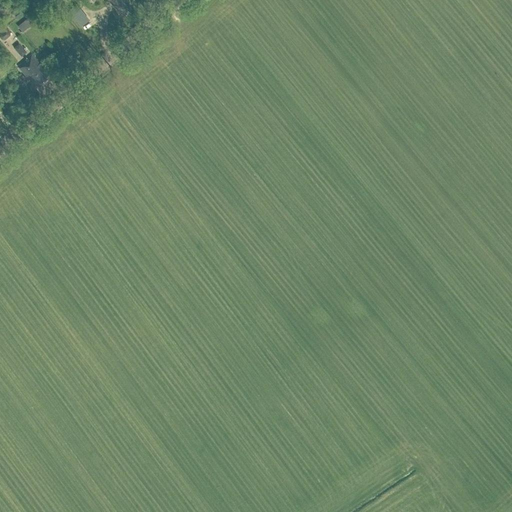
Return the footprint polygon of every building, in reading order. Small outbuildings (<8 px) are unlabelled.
[(123,0),(107,0),(122,18),(131,10),(123,0)] [(77,4),(68,12),(81,28),(90,21),(77,4)] [(24,9),(21,12),(27,20),(31,18),(24,9)] [(19,24),(18,25),(22,31),(24,30),(31,24),(26,19),(19,24)] [(0,31),(0,36),(1,38),(4,38),(9,34),(9,31),(8,29),(4,29),(0,31)] [(39,84),(47,78),(45,76),(48,74),(31,54),(18,66),(32,83),(35,80),(39,84)]
